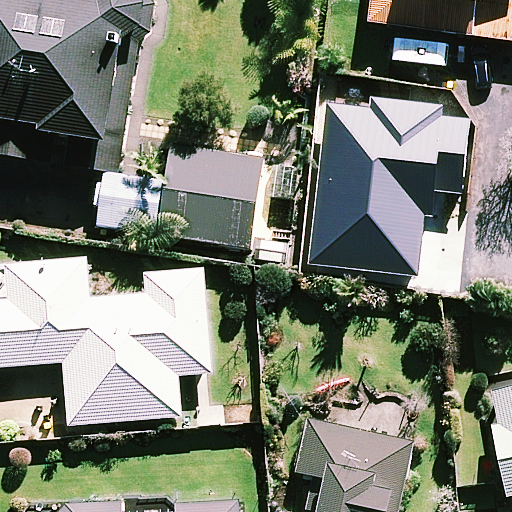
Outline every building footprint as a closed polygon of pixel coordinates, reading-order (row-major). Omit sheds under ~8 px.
[(0,0),(0,158),(126,178),(147,39),(158,27),(161,3),(157,0),(0,0)] [(511,0),(376,0),(373,26),(511,44),(511,0)] [(380,167),(383,143),(358,140),(355,162),(317,157),(310,217),(431,233),(439,174),(380,167)] [(267,162),(177,150),(172,188),(110,180),(103,230),(255,251),(267,162)] [(93,303),(91,263),(7,269),(9,303),(0,303),(0,370),(69,365),(73,427),(184,419),(182,378),(215,376),(207,273),(149,277),(150,299),(93,303)] [(511,391),(490,396),(511,498),(511,391)] [(300,476),(314,479),(307,509),(322,511),(402,511),(417,445),(311,422),(300,476)]
